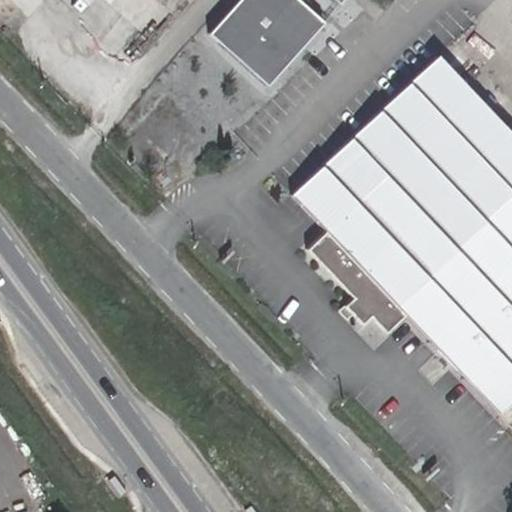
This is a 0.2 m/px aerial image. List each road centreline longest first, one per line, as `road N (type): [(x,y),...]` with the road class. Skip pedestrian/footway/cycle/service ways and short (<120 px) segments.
road 1 (unclassified): [(388,511),(0,95)]
road 2 (unknown): [(226,190),(476,462),(479,487),(465,511)]
road 3 (secondary): [(202,511),(0,235)]
road 4 (secondary): [(0,279),(170,511)]
road 5 (unknown): [(70,170),(182,30),(180,0)]
